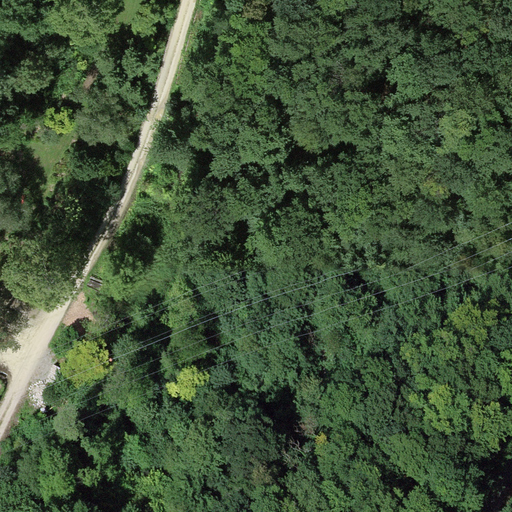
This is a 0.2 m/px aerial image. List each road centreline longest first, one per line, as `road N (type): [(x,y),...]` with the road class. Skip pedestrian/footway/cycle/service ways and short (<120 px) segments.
road 1 (track): [(351,511),(331,404),(307,0)]
road 2 (track): [(0,424),(45,322),(103,226),(171,0)]
